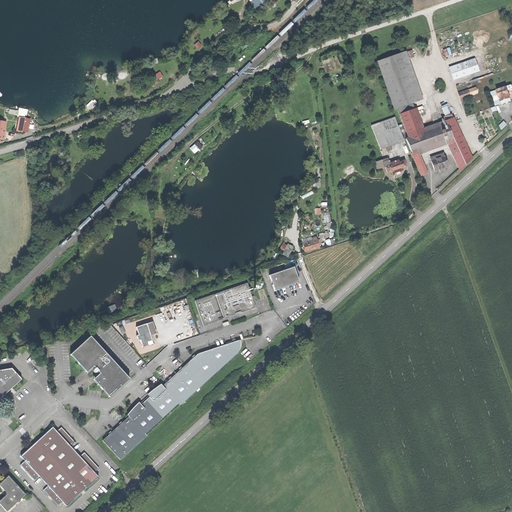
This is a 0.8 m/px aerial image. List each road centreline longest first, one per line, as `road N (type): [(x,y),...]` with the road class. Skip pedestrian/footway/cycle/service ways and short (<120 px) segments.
road 1 (secondary): [(104,511),(511,138)]
road 2 (unclassified): [(0,151),(222,71),(267,70),(459,0)]
road 3 (track): [(441,202),(511,387)]
road 4 (track): [(181,87),(231,33),(275,26),(302,0)]
